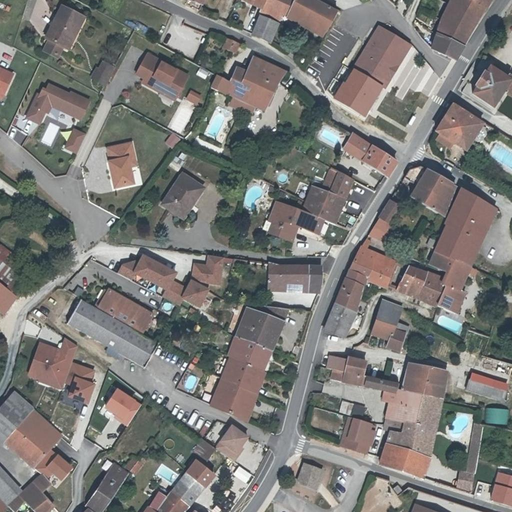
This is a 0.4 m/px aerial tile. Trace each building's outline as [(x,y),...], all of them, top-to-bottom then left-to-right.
[(261,12),(263,8),(244,0),(237,0),(237,2),(261,12)] [(244,0),(263,8),(266,0),(244,0)] [(266,0),(263,8),(261,12),(278,20),(281,11),(325,33),(338,12),(316,0),(266,0)] [(457,59),(472,34),(468,32),(481,4),(472,0),(451,0),(441,20),(433,50),(457,59)] [(468,32),(472,34),(488,7),(481,4),(468,32)] [(55,22),(73,32),(81,17),(63,7),(55,22)] [(277,25),(260,16),(253,36),(269,43),(277,25)] [(46,39),(50,41),(63,48),(65,49),(73,32),(55,22),(46,39)] [(408,54),(413,45),(375,24),(350,70),(384,89),(405,52),(408,54)] [(238,44),(227,39),(224,47),(233,51),(235,52),(238,44)] [(57,58),(63,48),(50,41),(44,51),(57,58)] [(403,100),(410,87),(428,97),(442,73),(417,59),(421,53),(411,47),(386,90),(403,100)] [(148,54),(136,75),(144,79),(151,83),(152,89),(159,92),(165,91),(176,97),(188,77),(148,54)] [(265,111),(276,86),(273,84),(280,70),(253,58),(246,74),(236,68),(229,83),(220,77),(216,75),(211,87),(224,94),(225,92),(243,101),(255,106),(265,111)] [(106,86),(115,68),(103,61),(99,67),(93,79),(106,86)] [(99,67),(97,66),(90,77),(93,79),(99,67)] [(0,93),(3,95),(13,75),(0,67),(0,93)] [(198,68),(195,76),(206,79),(209,72),(198,68)] [(482,75),(473,89),(468,96),(490,110),(500,93),(503,89),(511,94),(511,77),(495,68),(492,72),(487,68),(482,75)] [(286,72),(280,70),(273,84),(276,86),(286,72)] [(473,89),(482,75),(480,74),(471,88),(472,88),(473,89)] [(151,83),(144,79),(142,83),(152,89),(151,83)] [(35,99),(27,118),(39,123),(45,112),(47,113),(52,103),(56,101),(65,106),(62,111),(80,119),(89,101),(71,93),(70,95),(49,85),(46,91),(43,89),(40,95),(38,100),(35,99)] [(511,98),(511,94),(503,89),(500,93),(511,98)] [(184,99),(195,106),(201,97),(189,90),(184,99)] [(165,91),(159,92),(174,101),(176,97),(165,91)] [(243,101),(240,109),(251,114),(255,106),(243,101)] [(436,132),(440,134),(452,142),(454,144),(458,138),(470,145),(471,143),(481,148),(492,128),(484,123),(483,124),(453,105),(436,132)] [(51,147),(59,126),(49,121),(40,142),(51,147)] [(63,151),(76,155),(83,132),(70,128),(63,151)] [(172,149),(179,139),(170,133),(163,143),(172,149)] [(345,149),(363,161),(372,147),(353,134),(345,149)] [(449,148),(452,142),(440,134),(436,140),(449,148)] [(466,151),(470,145),(458,138),(454,144),(466,151)] [(122,145),(107,149),(110,162),(109,162),(115,188),(133,184),(129,167),(128,159),(134,157),(132,147),(123,149),(122,145)] [(397,163),(372,147),(363,161),(387,177),(397,163)] [(136,165),(134,157),(128,159),(129,167),(136,165)] [(410,197),(436,212),(453,183),(422,167),(410,171),(405,179),(416,186),(410,197)] [(313,188),(305,209),(331,220),(340,199),(345,201),(354,180),(340,173),(332,195),(313,188)] [(187,202),(192,205),(203,188),(182,174),(161,206),(177,216),(187,202)] [(458,186),(453,183),(436,212),(438,214),(443,217),(458,186)] [(478,223),(486,203),(461,188),(445,225),(446,226),(473,238),(480,224),(478,223)] [(283,202),(278,200),(277,202),(272,214),(276,216),(293,224),(288,237),(293,239),(302,217),(299,216),(301,211),(300,211),(282,204),(283,202)] [(387,223),(389,224),(400,206),(390,200),(379,218),(387,223)] [(182,220),(192,205),(187,202),(177,216),(182,220)] [(300,208),(283,202),(282,204),(300,211),(300,208)] [(494,209),(486,203),(478,223),(480,224),(473,238),(479,241),(494,209)] [(302,217),(309,220),(311,215),(304,212),(302,217)] [(276,216),(273,223),(269,233),(292,243),(298,227),(318,234),(324,220),(311,215),(309,220),(302,217),(293,239),(288,237),(293,224),(276,216)] [(375,225),(383,230),(387,223),(379,218),(376,222),(374,225),(375,225)] [(375,225),(374,226),(369,234),(383,239),(387,231),(390,224),(389,224),(387,223),(383,230),(375,225)] [(461,263),(473,238),(446,226),(435,252),(461,263)] [(479,241),(473,238),(461,263),(466,266),(468,266),(479,241)] [(0,245),(0,284),(10,292),(16,297),(17,297),(19,292),(14,286),(27,271),(17,263),(20,260),(0,245)] [(361,245),(358,252),(381,262),(385,256),(361,245)] [(396,261),(385,256),(381,262),(358,252),(346,279),(363,286),(366,277),(388,285),(396,261)] [(461,263),(435,252),(429,266),(444,273),(442,279),(437,306),(448,311),(451,303),(456,290),(460,278),(455,276),(461,263)] [(194,265),(191,283),(203,290),(206,284),(217,286),(223,257),(209,255),(207,266),(194,265)] [(134,262),(121,266),(117,274),(129,280),(133,273),(165,291),(161,298),(178,306),(181,299),(197,308),(206,291),(203,290),(190,283),(186,290),(170,282),(175,274),(142,257),(138,264),(134,262)] [(268,290),(280,291),(280,284),(304,285),(304,291),(306,291),(307,267),(278,265),(252,262),(251,267),(269,270),(268,290)] [(466,266),(461,263),(455,276),(460,278),(466,266)] [(417,298),(424,281),(419,279),(422,271),(409,266),(398,290),(417,298)] [(322,268),(307,267),(306,291),(319,292),(321,286),(321,279),(322,268)] [(437,306),(442,279),(427,273),(424,281),(417,298),(437,306)] [(359,299),(363,286),(346,279),(335,304),(356,313),(359,299)] [(0,284),(0,304),(10,292),(0,284)] [(151,313),(102,285),(91,303),(141,332),(151,313)] [(457,305),(463,292),(456,290),(451,303),(457,305)] [(10,292),(0,304),(0,306),(6,311),(16,297),(10,292)] [(114,357),(120,361),(123,355),(143,366),(156,343),(79,300),(66,322),(117,352),(114,357)] [(376,322),(376,323),(406,334),(408,327),(397,323),(403,308),(392,304),(383,300),(381,308),(376,322)] [(454,313),(457,305),(451,303),(448,311),(454,313)] [(356,313),(335,304),(324,331),(344,337),(356,313)] [(273,326),(279,328),(281,322),(282,323),(287,309),(265,306),(261,315),(247,309),(236,338),(239,339),(263,349),(273,326)] [(389,339),(403,345),(406,334),(376,323),(373,334),(389,339)] [(271,353),(280,328),(279,328),(273,326),(263,349),(270,352),(271,353)] [(262,372),(270,352),(263,349),(239,339),(231,359),(257,370),(259,371),(262,372)] [(401,352),(403,345),(389,339),(387,347),(401,352)] [(71,369),(77,374),(84,367),(89,357),(79,349),(73,362),(75,364),(71,369)] [(348,359),(330,355),(327,369),(332,369),(338,371),(345,372),(348,359)] [(108,372),(89,357),(84,367),(77,374),(96,388),(108,372)] [(345,372),(357,375),(364,376),(367,364),(367,362),(352,358),(348,357),(348,359),(345,372)] [(247,391),(257,370),(231,359),(222,378),(246,391),(247,391)] [(436,383),(444,385),(447,371),(409,364),(402,390),(421,395),(434,398),(436,383)] [(331,379),(356,384),(357,375),(345,372),(338,371),(332,369),(331,379)] [(264,374),(262,372),(259,371),(257,370),(247,391),(255,395),(264,374)] [(399,384),(379,379),(367,377),(364,376),(357,375),(356,384),(365,386),(377,388),(386,390),(397,393),(394,402),(399,403),(395,416),(406,419),(415,421),(421,395),(402,390),(398,389),(399,384)] [(236,415),(246,391),(222,378),(218,389),(211,406),(244,421),(245,419),(236,415)] [(505,392),(467,380),(464,389),(502,401),(505,392)] [(442,399),(444,385),(436,383),(434,398),(442,399)] [(113,388),(100,411),(127,425),(140,403),(113,388)] [(383,401),(394,402),(397,393),(386,390),(383,401)] [(247,391),(246,391),(236,415),(245,419),(255,395),(247,391)] [(0,437),(8,444),(12,439),(37,412),(18,394),(0,413),(0,437)] [(426,425),(436,427),(442,399),(434,398),(421,395),(415,421),(406,419),(403,431),(392,431),(381,464),(422,478),(430,458),(419,455),(426,425)] [(341,400),(338,411),(361,418),(364,407),(341,400)] [(390,414),(395,416),(399,403),(394,402),(390,414)] [(71,412),(58,407),(52,421),(65,427),(71,412)] [(507,424),(507,409),(485,409),(485,424),(507,424)] [(12,439),(8,444),(11,447),(16,442),(39,463),(40,462),(61,436),(48,423),(37,412),(12,439)] [(389,430),(392,431),(403,431),(406,419),(395,416),(390,414),(388,414),(385,424),(384,429),(389,430)] [(341,443),(343,444),(345,437),(348,438),(353,419),(348,417),(341,443)] [(371,444),(374,430),(370,429),(371,424),(353,419),(348,438),(345,437),(343,444),(346,445),(355,448),(365,451),(368,443),(371,444)] [(480,436),(482,424),(475,423),(473,434),(480,436)] [(430,458),(436,427),(426,425),(419,455),(430,458)] [(234,462),(238,454),(236,453),(240,447),(246,437),(230,427),(215,450),(218,451),(229,459),(234,462)] [(480,436),(473,434),(469,459),(477,461),(477,458),(480,436)] [(69,471),(82,456),(69,444),(61,436),(40,462),(50,471),(52,468),(56,468),(58,465),(69,471)] [(75,439),(69,444),(82,456),(87,451),(75,439)] [(202,442),(201,441),(193,454),(197,457),(206,464),(215,450),(207,445),(203,442),(202,442)] [(39,463),(16,442),(11,447),(35,468),(39,463)] [(137,462),(132,458),(125,467),(130,471),(137,462)] [(477,461),(469,459),(467,471),(461,471),(458,490),(471,492),(474,473),(477,461)] [(196,461),(180,481),(198,496),(216,476),(196,461)] [(321,470),(304,464),(298,481),(315,488),(321,470)] [(128,475),(116,466),(105,481),(104,481),(99,487),(113,496),(128,475)] [(20,496),(0,475),(0,497),(8,506),(20,496)] [(29,503),(26,508),(30,511),(48,511),(52,509),(36,494),(50,483),(43,476),(23,495),(29,503)] [(62,478),(51,485),(65,502),(74,494),(62,478)] [(190,505),(198,496),(180,481),(172,491),(186,501),(190,505)] [(56,511),(65,511),(69,507),(65,502),(50,483),(36,494),(52,509),(56,511)] [(401,490),(397,484),(393,488),(397,493),(401,490)] [(97,503),(92,509),(95,511),(100,511),(113,496),(99,487),(91,498),(97,503)] [(179,511),(186,501),(172,491),(166,498),(156,511),(196,511),(195,511),(194,511),(179,511)] [(156,511),(166,498),(165,498),(159,493),(145,511),(156,511)] [(25,508),(26,508),(29,503),(23,495),(18,499),(23,505),(23,507),(25,508)] [(86,505),(92,509),(97,503),(91,498),(86,505)] [(15,511),(16,511),(23,505),(18,499),(11,507),(15,511)]
